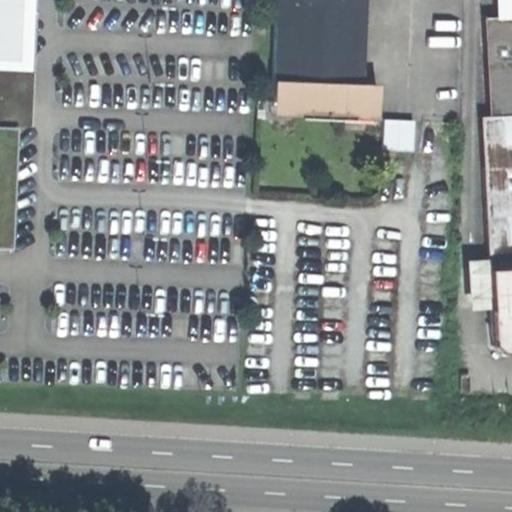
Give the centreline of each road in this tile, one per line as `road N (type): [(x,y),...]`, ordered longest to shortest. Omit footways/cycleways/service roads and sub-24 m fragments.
road 1 (trunk): [(511,469),(0,437)]
road 2 (trunk): [(0,479),(511,508)]
road 3 (unknown): [(223,199),(405,206),(397,382)]
